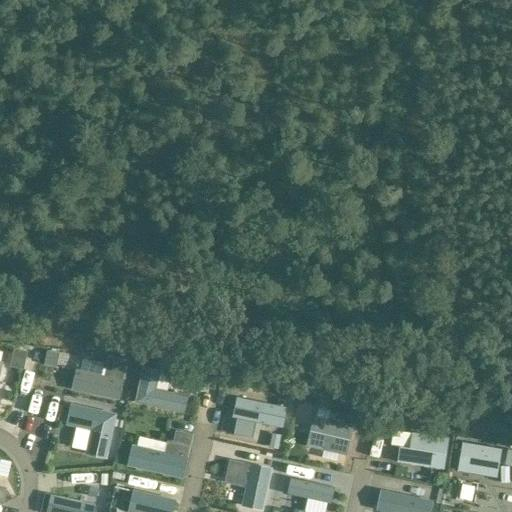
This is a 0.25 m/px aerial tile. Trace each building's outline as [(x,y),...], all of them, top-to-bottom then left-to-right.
[(14,347),(10,366),(24,369),(28,351),(14,347)] [(47,350),(44,364),(57,367),(60,352),(47,350)] [(77,369),(73,389),(119,399),(124,379),(128,360),(108,356),(104,375),(77,369)] [(140,378),(136,401),(185,412),(189,395),(157,387),(160,370),(143,366),(140,378)] [(195,376),(192,386),(208,390),(210,379),(195,376)] [(237,396),(233,417),(283,427),(287,407),(237,396)] [(71,403),(66,424),(91,430),(85,453),(107,458),(117,413),(71,403)] [(327,412),(326,420),(333,421),(334,414),(327,412)] [(315,417),(308,446),(347,455),(353,426),(333,421),(326,420),(315,417)] [(362,420),(360,428),(373,431),(375,424),(362,420)] [(176,430),(173,441),(191,445),(193,434),(176,430)] [(394,430),(391,445),(399,446),(397,461),(444,469),(449,438),(412,432),(412,433),(394,430)] [(272,433),(269,446),(278,448),(281,435),(272,433)] [(132,444),(128,464),(131,465),(183,477),(190,447),(168,441),(168,442),(165,453),(137,446),(137,445),(132,444)] [(463,441),(458,470),(497,477),(502,448),(463,441)] [(0,456),(0,502),(3,503),(7,487),(0,485),(0,474),(8,477),(12,461),(0,458),(0,457),(0,456)] [(232,461),(228,478),(249,483),(248,488),(246,489),(244,500),(245,502),(245,504),(262,508),(271,469),(232,461)] [(334,487),(292,478),(289,493),(331,502),(333,497),(334,492),(334,487)] [(90,486),(88,495),(97,497),(99,488),(90,486)] [(133,488),(128,511),(130,511),(173,511),(176,499),(133,488)] [(382,492),(379,507),(389,509),(400,511),(428,511),(431,502),(382,492)] [(93,511),(96,504),(59,496),(54,511),(93,511)]
